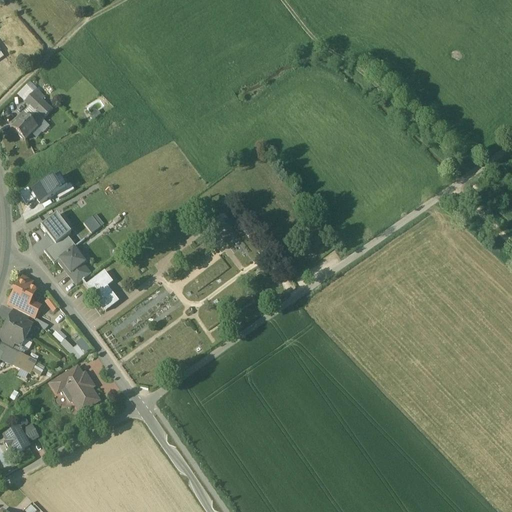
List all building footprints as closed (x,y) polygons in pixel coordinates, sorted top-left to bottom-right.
[(51,112),(33,94),(24,104),(29,109),(30,108),(36,115),(42,121),(51,112)] [(22,115),(15,122),(17,124),(12,130),(19,137),(18,138),(22,141),(22,140),(24,142),(36,129),(35,128),(42,121),(36,115),(29,122),(22,115)] [(56,196),(67,189),(66,187),(60,177),(31,195),(30,195),(33,202),(36,200),(39,205),(56,196)] [(56,196),(59,201),(74,192),(70,185),(66,187),(67,189),(56,196)] [(19,195),(26,206),(33,202),(30,195),(31,195),(28,190),(19,195)] [(41,229),(55,247),(67,238),(71,235),(56,217),(41,229)] [(100,229),(92,219),(84,225),(92,236),(100,229)] [(67,238),(55,247),(45,255),(53,266),(57,263),(75,249),(67,238)] [(75,249),(57,263),(68,276),(70,275),(70,276),(82,266),(85,264),(79,257),(81,255),(75,249)] [(82,266),(70,276),(70,275),(68,276),(76,287),(90,276),(82,266)] [(104,273),(86,287),(102,308),(114,298),(107,289),(112,284),(104,273)] [(32,284),(22,279),(11,301),(21,306),(28,309),(36,294),(29,290),(32,284)] [(46,303),(52,314),(58,310),(52,299),(46,303)] [(28,309),(21,306),(18,313),(33,321),(37,314),(28,309)] [(29,319),(15,312),(12,317),(26,325),(29,319)] [(26,325),(12,317),(11,317),(6,328),(26,338),(32,328),(26,325)] [(26,338),(6,328),(0,338),(1,338),(15,346),(20,349),(21,349),(26,338)] [(82,340),(74,349),(65,340),(67,338),(59,330),(52,337),(78,363),(91,349),(82,340)] [(15,346),(1,338),(0,339),(0,344),(12,351),(15,346)] [(32,341),(26,338),(21,349),(20,349),(19,351),(22,352),(25,353),(28,353),(32,344),(31,341),(32,341)] [(36,364),(6,349),(3,355),(1,360),(30,376),(36,364)] [(78,370),(67,377),(72,385),(83,378),(78,370)] [(83,378),(72,385),(67,377),(52,387),(57,396),(62,392),(64,396),(66,396),(68,399),(67,401),(70,404),(72,402),(80,415),(99,403),(88,386),(91,385),(85,376),(83,378)] [(37,439),(31,428),(20,434),(22,438),(28,435),(32,442),(37,439)] [(18,431),(4,438),(8,445),(6,446),(8,451),(11,450),(14,456),(28,449),(26,445),(32,442),(28,435),(22,438),(20,434),(18,431)]
